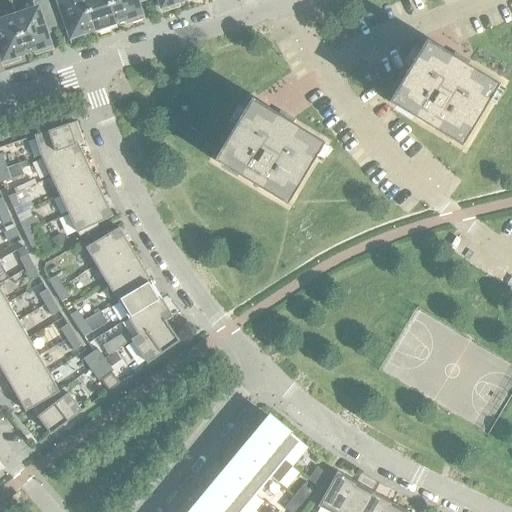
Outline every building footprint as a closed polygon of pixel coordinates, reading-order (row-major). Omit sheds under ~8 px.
[(35,8),(13,16),(26,51),(35,48),(36,52),(50,47),(43,28),(54,25),(45,0),(37,0),(33,1),(35,8)] [(59,0),(45,0),(54,25),(65,21),(71,40),(85,36),(84,32),(93,29),(94,33),(95,32),(84,0),(60,0),(59,0)] [(109,0),(84,0),(95,32),(109,28),(108,24),(117,21),(109,0)] [(109,0),(117,21),(126,18),(127,22),(141,17),(135,0),(109,0)] [(159,0),(162,10),(176,5),(175,1),(178,0),(159,0)] [(0,54),(3,63),(17,58),(16,55),(26,51),(13,16),(0,20),(0,54)] [(389,100),(388,101),(391,103),(459,144),(459,145),(461,146),(497,85),(497,86),(498,84),(451,55),(427,41),(427,40),(426,39),(389,100)] [(214,158),(213,160),(285,203),(284,203),(286,204),(322,144),(323,144),(324,142),(282,117),(252,100),(253,99),(251,98),(215,158),(214,158)] [(34,135),(41,155),(83,141),(76,121),(34,135)] [(41,157),(50,176),(85,159),(78,144),(83,142),(83,141),(41,155),(41,157)] [(94,178),(85,159),(50,176),(59,194),(94,178)] [(0,167),(0,176),(1,181),(10,178),(6,165),(0,167)] [(59,194),(68,213),(103,196),(94,178),(59,194)] [(7,196),(12,207),(20,204),(15,192),(7,196)] [(112,215),(103,196),(68,213),(77,232),(112,215)] [(6,209),(0,211),(0,218),(2,224),(11,220),(6,209)] [(19,222),(24,233),(32,230),(27,218),(19,222)] [(14,227),(3,232),(6,240),(18,235),(14,227)] [(96,265),(129,245),(118,227),(85,247),(96,265)] [(32,230),(24,233),(29,245),(37,241),(32,230)] [(107,283),(140,263),(129,245),(96,265),(107,283)] [(18,257),(24,269),(32,265),(26,253),(18,257)] [(107,283),(117,300),(150,280),(140,263),(107,283)] [(32,265),(24,269),(29,280),(37,276),(32,265)] [(47,279),(54,290),(62,286),(55,275),(47,279)] [(150,280),(117,300),(128,318),(161,298),(150,280)] [(62,286),(54,290),(60,301),(68,296),(62,286)] [(38,293),(44,304),(52,300),(46,289),(38,293)] [(131,340),(171,315),(161,298),(128,318),(138,334),(130,339),(131,340)] [(52,300),(44,304),(50,315),(58,310),(52,300)] [(0,329),(17,320),(7,302),(0,306),(0,329)] [(69,315),(76,325),(83,320),(77,310),(69,315)] [(83,320),(90,331),(91,332),(107,322),(99,310),(83,320)] [(131,340),(147,363),(179,340),(164,320),(172,316),(171,315),(131,340)] [(0,329),(0,353),(28,338),(17,320),(0,329)] [(83,320),(76,325),(82,336),(90,331),(83,320)] [(59,328),(66,338),(74,334),(67,323),(59,328)] [(74,334),(66,338),(73,349),(80,344),(74,334)] [(38,355),(28,338),(0,353),(0,366),(4,374),(38,355)] [(97,348),(89,353),(98,364),(105,359),(97,348)] [(98,364),(89,353),(82,358),(90,370),(98,364)] [(4,374),(14,392),(48,373),(38,355),(4,374)] [(106,375),(111,371),(112,370),(105,359),(98,364),(106,375)] [(106,375),(98,364),(90,370),(98,381),(106,375)] [(100,379),(108,390),(119,382),(111,371),(100,379)] [(25,410),(64,387),(63,387),(58,390),(48,373),(14,392),(25,410)] [(30,407),(50,433),(81,410),(64,387),(25,410),(30,407)] [(269,415),(254,433),(285,459),(300,441),(269,415)] [(292,465),(285,459),(254,433),(239,451),(270,477),(277,483),(292,465)] [(255,494),(270,477),(239,451),(224,468),(255,494)] [(317,467),(308,478),(316,485),(325,473),(317,467)] [(241,511),(255,494),(224,468),(210,486),(241,511)] [(329,511),(338,511),(355,482),(354,482),(353,484),(346,480),(347,478),(337,472),(318,506),(329,511)] [(361,511),(373,492),(372,491),(371,494),(364,490),(365,488),(355,482),(338,511),(361,511)] [(303,484),(293,496),(301,503),(311,491),(303,484)] [(241,511),(210,486),(195,503),(205,511),(241,511)] [(385,511),(391,502),(390,501),(388,504),(382,500),(383,498),(373,492),(361,511),(385,511)] [(293,511),(301,503),(293,496),(284,508),(289,511),(293,511)] [(385,511),(408,511),(407,511),(403,511),(400,510),(401,508),(391,502),(385,511)] [(188,511),(205,511),(195,503),(188,511)]
